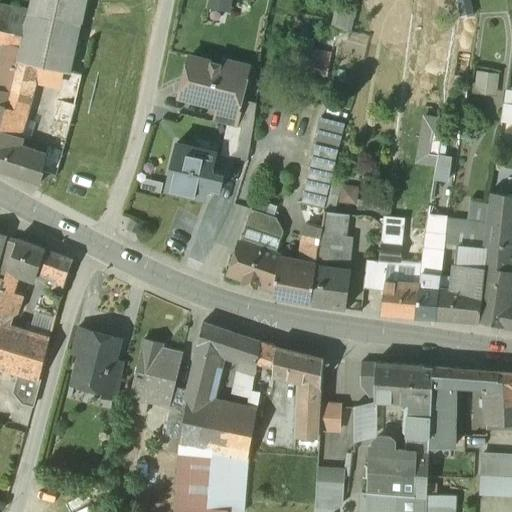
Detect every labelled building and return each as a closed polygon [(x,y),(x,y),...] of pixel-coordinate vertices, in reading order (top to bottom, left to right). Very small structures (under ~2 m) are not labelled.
[(30,0),(28,10),(81,22),(86,0),(30,0)] [(28,10),(0,5),(0,41),(11,44),(19,46),(28,10)] [(81,22),(28,10),(18,51),(16,60),(17,61),(17,62),(36,66),(63,73),(82,74),(93,25),(81,22)] [(224,66),(190,57),(184,82),(188,83),(184,99),(220,108),(233,111),(236,99),(242,77),(222,72),(224,66)] [(36,66),(17,62),(16,69),(13,80),(10,92),(6,107),(26,113),(36,66)] [(16,69),(2,66),(0,69),(0,76),(13,80),(16,69)] [(497,94),(498,72),(476,71),(475,93),(497,94)] [(63,73),(56,101),(59,101),(74,105),(82,74),(63,73)] [(9,92),(0,89),(0,105),(4,107),(9,92)] [(257,104),(236,99),(233,111),(220,108),(216,122),(227,125),(253,130),(257,104)] [(44,156),(40,172),(43,173),(54,177),(75,105),(74,105),(59,101),(44,156)] [(511,104),(504,104),(501,122),(511,123),(511,104)] [(4,107),(0,122),(0,171),(40,185),(43,173),(40,172),(44,156),(15,146),(26,113),(6,107),(4,107)] [(418,164),(440,166),(444,116),(422,114),(418,164)] [(253,130),(227,125),(222,155),(228,157),(247,162),(249,155),(253,130)] [(217,154),(177,144),(166,190),(206,200),(217,154)] [(338,150),(315,144),(301,203),(324,209),(338,150)] [(511,195),(491,193),(486,226),(483,245),(488,246),(488,248),(485,268),(489,269),(510,271),(510,266),(511,266),(511,195)] [(370,201),(355,200),(353,214),(369,216),(370,201)] [(489,205),(471,203),(468,224),(486,226),(489,205)] [(275,217),(250,210),(240,242),(276,252),(282,231),(275,217)] [(347,216),(325,213),(321,233),(321,235),(339,238),(345,238),(347,216)] [(141,223),(132,220),(128,231),(137,234),(141,223)] [(468,224),(447,221),(446,234),(445,244),(445,245),(458,246),(488,248),(488,246),(483,245),(486,226),(468,224)] [(403,229),(383,227),(379,262),(379,263),(394,264),(399,260),(400,244),(401,244),(403,229)] [(446,234),(426,231),(421,276),(440,277),(445,245),(445,244),(446,234)] [(339,238),(321,235),(319,241),(310,304),(311,304),(311,305),(345,310),(350,272),(345,271),(347,249),(337,248),(339,238)] [(305,261),(299,267),(279,262),(274,287),(272,296),(310,304),(319,241),(304,238),(302,254),(306,255),(305,261)] [(59,255),(17,239),(0,292),(0,322),(11,326),(18,304),(21,295),(13,292),(19,274),(35,280),(53,288),(56,280),(51,278),(59,255)] [(276,252),(240,242),(235,256),(230,257),(226,268),(230,273),(229,276),(245,280),(244,283),(256,287),(257,284),(265,286),(266,285),(274,287),(279,262),(281,254),(276,252)] [(488,248),(458,246),(457,257),(455,257),(454,265),(485,268),(488,248)] [(73,260),(59,255),(51,278),(56,280),(53,288),(62,291),(64,285),(73,260)] [(379,262),(367,261),(364,286),(384,289),(385,280),(407,283),(410,266),(394,264),(379,263),(379,262)] [(485,268),(454,265),(451,291),(469,292),(471,280),(484,281),(485,268)] [(510,271),(489,269),(481,322),(511,327),(511,307),(505,308),(510,271)] [(407,283),(385,280),(384,289),(380,313),(415,316),(419,288),(419,285),(407,283)] [(484,281),(471,280),(469,292),(482,294),(484,281)] [(438,290),(419,288),(415,316),(435,318),(438,290)] [(451,291),(438,290),(435,318),(479,322),(482,294),(469,292),(451,291)] [(55,317),(18,304),(11,326),(49,339),(55,317)] [(11,326),(0,322),(0,367),(20,374),(39,379),(49,339),(11,326)] [(245,337),(203,323),(191,370),(193,370),(213,374),(218,352),(240,359),(245,337)] [(88,331),(77,329),(71,351),(80,354),(81,354),(86,333),(88,333),(88,331)] [(88,333),(86,333),(81,354),(80,354),(74,378),(87,381),(91,387),(103,390),(104,391),(112,361),(117,341),(88,333)] [(260,342),(245,337),(240,359),(238,369),(255,373),(257,364),(257,360),(258,360),(261,341),(260,341),(260,342)] [(182,357),(161,351),(162,346),(145,341),(132,390),(143,392),(141,398),(148,399),(169,404),(170,405),(174,387),(182,357)] [(275,346),(261,341),(258,360),(257,360),(257,364),(273,367),(275,346)] [(323,358),(275,346),(273,367),(272,375),(299,382),(321,387),(321,385),(323,358)] [(112,361),(104,391),(103,390),(102,395),(117,399),(124,363),(112,361)] [(375,363),(361,362),(360,384),(369,397),(375,397),(375,363)] [(423,366),(375,362),(375,363),(375,397),(375,400),(408,401),(408,405),(406,431),(419,433),(419,432),(422,387),(423,366)] [(454,368),(433,367),(432,388),(429,447),(434,447),(453,447),(455,384),(454,384),(454,368)] [(255,373),(238,369),(244,392),(247,392),(245,407),(256,410),(259,393),(252,391),(255,373)] [(213,374),(193,370),(189,389),(188,395),(207,399),(213,374)] [(511,372),(474,370),(474,387),(483,388),(483,389),(485,389),(485,399),(480,400),(480,407),(485,407),(486,425),(511,424),(511,372)] [(39,379),(20,374),(15,392),(23,402),(33,405),(40,379),(39,379)] [(321,387),(299,382),(296,434),(319,436),(319,428),(320,404),(322,386),(321,385),(321,387)] [(189,389),(174,387),(170,405),(169,404),(168,410),(185,413),(188,395),(189,389)] [(432,388),(422,387),(419,432),(429,433),(432,388)] [(143,392),(132,390),(127,410),(146,414),(148,403),(147,403),(148,399),(141,398),(143,392)] [(207,399),(188,395),(185,413),(180,443),(249,457),(256,410),(245,407),(207,399)] [(341,405),(320,404),(319,428),(340,429),(341,405)] [(185,413),(168,410),(164,433),(172,435),(169,451),(179,452),(180,443),(185,413)] [(419,432),(419,433),(406,431),(406,435),(405,450),(428,453),(429,447),(429,433),(419,432)] [(389,437),(377,437),(373,441),(372,447),(393,449),(394,441),(389,437)] [(244,511),(249,457),(180,443),(179,452),(174,511),(226,511),(242,511),(244,511)] [(372,447),(369,447),(366,511),(425,511),(428,458),(428,453),(405,450),(393,449),(372,447)] [(511,456),(482,455),(481,474),(511,475),(511,456)] [(344,470),(317,469),(316,492),(341,494),(342,494),(344,470)] [(341,494),(316,492),(315,510),(331,511),(340,504),(341,494)]
